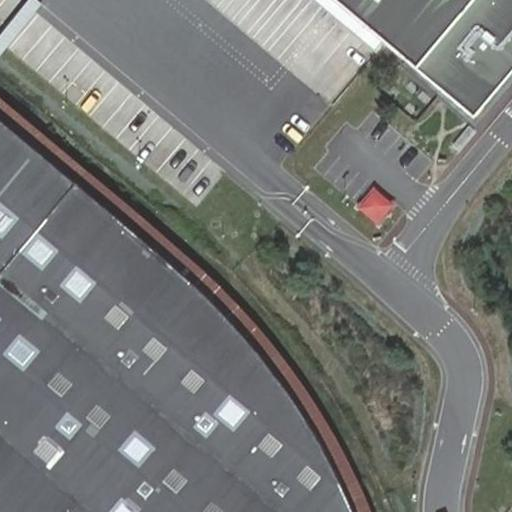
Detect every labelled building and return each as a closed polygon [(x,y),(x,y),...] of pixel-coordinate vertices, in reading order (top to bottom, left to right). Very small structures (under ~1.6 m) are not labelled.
[(0,0),(0,28),(39,63),(62,37),(18,0),(0,0)] [(474,0),(330,0),(415,70),(474,0)] [(511,0),(474,0),(415,70),(474,120),(511,74),(511,0)] [(76,185),(0,121),(0,511),(351,511),(351,509),(333,473),(315,440),(290,398),(262,360),(232,326),(177,272),(76,185)] [(374,227),(392,205),(369,187),(351,209),(374,227)]
